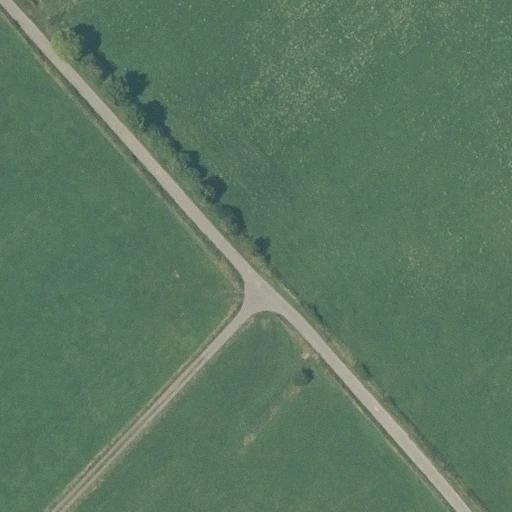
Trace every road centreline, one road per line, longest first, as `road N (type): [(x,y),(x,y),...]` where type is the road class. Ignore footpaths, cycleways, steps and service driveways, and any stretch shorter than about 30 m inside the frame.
road 1 (track): [(0,0),(261,294)]
road 2 (track): [(55,511),(261,294)]
road 3 (track): [(261,294),(458,511)]
